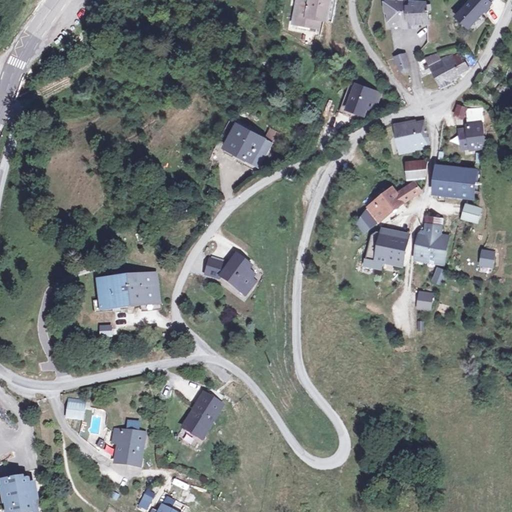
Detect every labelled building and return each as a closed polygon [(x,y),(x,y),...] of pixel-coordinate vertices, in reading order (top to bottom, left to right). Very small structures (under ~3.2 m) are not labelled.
[(295,0),(294,9),(298,10),(297,18),(323,21),(332,21),(333,0),(295,0)] [(382,0),(387,27),(436,24),(435,20),(428,19),(427,0),(382,0)] [(490,0),(465,0),(454,14),(469,29),(493,2),(492,1),(490,0)] [(298,10),(294,9),(292,25),(320,30),(323,21),(297,18),(298,10)] [(458,52),(442,59),(429,65),(442,89),(454,84),(453,82),(458,79),(472,69),(458,52)] [(424,58),(427,66),(429,65),(442,59),(437,53),(424,58)] [(403,54),(393,58),(394,60),(396,65),(398,69),(400,72),(403,72),(405,72),(408,70),(409,67),(403,54)] [(384,93),(353,80),(339,112),(353,119),(356,115),(364,116),(369,112),(375,112),(384,93)] [(469,108),(457,104),(455,114),(465,120),(467,111),(469,108)] [(483,108),(469,108),(467,111),(467,122),(482,121),(483,123),(483,124),(485,124),(483,108)] [(426,118),(392,125),(396,146),(410,144),(416,152),(427,149),(431,147),(429,138),(428,132),(427,126),(426,118)] [(465,127),(457,128),(458,137),(461,152),(465,151),(465,156),(474,155),(474,152),(485,152),(484,146),(486,146),(483,124),(483,123),(482,121),(467,122),(465,123),(465,127)] [(274,143),(237,122),(222,148),(257,168),(274,143)] [(410,144),(396,146),(398,150),(401,155),(416,152),(410,144)] [(410,161),(406,161),(407,180),(427,180),(427,164),(426,161),(410,161)] [(458,166),(437,164),(436,170),(432,194),(438,196),(437,200),(446,202),(447,197),(454,198),(458,166)] [(480,169),(458,166),(454,198),(475,201),(480,169)] [(371,202),(367,207),(380,224),(388,218),(405,204),(425,192),(411,182),(396,191),(390,184),(371,202)] [(482,209),(466,204),(460,220),(478,225),(482,209)] [(380,224),(367,207),(366,209),(375,220),(375,221),(380,224)] [(375,220),(366,209),(355,223),(363,232),(375,221),(375,220)] [(430,220),(429,228),(442,229),(444,229),(444,221),(430,220)] [(451,239),(443,238),(444,229),(442,229),(429,228),(428,237),(422,237),(419,260),(431,262),(430,265),(447,268),(451,239)] [(382,233),(408,238),(408,236),(383,230),(382,233)] [(376,232),(372,233),(365,264),(382,267),(383,262),(403,266),(408,238),(382,233),(376,232)] [(483,250),(480,267),(494,269),(496,252),(483,250)] [(228,263),(209,256),(205,275),(222,279),(224,275),(225,281),(240,292),(242,284),(252,291),(259,282),(255,279),(258,274),(252,270),(254,266),(235,252),(228,263)] [(160,270),(96,278),(100,312),(161,306),(160,270)] [(448,273),(438,271),(436,283),(445,285),(448,273)] [(242,284),(240,292),(246,298),(252,291),(242,284)] [(434,294),(420,291),(417,310),(432,311),(434,294)] [(426,322),(418,321),(418,331),(425,332),(426,322)] [(210,397),(202,394),(196,400),(182,427),(206,440),(221,415),(226,407),(222,406),(227,397),(215,389),(210,397)] [(87,404),(70,401),(67,413),(85,417),(87,404)] [(127,419),(126,429),(115,428),(112,445),(115,446),(114,462),(143,468),(143,458),(149,434),(140,432),(139,419),(127,419)] [(31,476),(0,479),(0,502),(0,504),(2,506),(3,511),(38,511),(38,509),(40,508),(39,496),(41,496),(39,480),(32,481),(31,476)] [(155,494),(147,489),(139,506),(148,510),(155,494)] [(176,500),(166,497),(162,504),(173,510),(176,500)]
